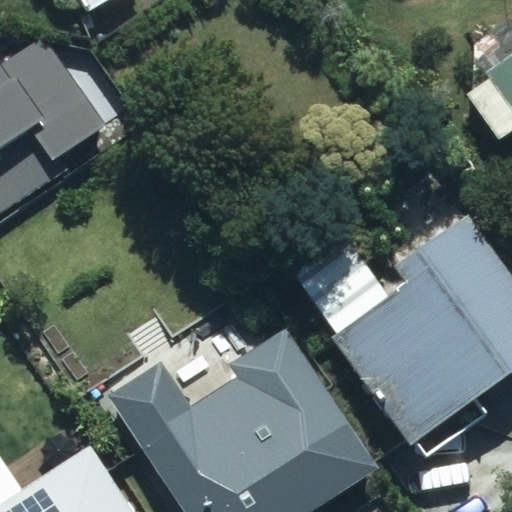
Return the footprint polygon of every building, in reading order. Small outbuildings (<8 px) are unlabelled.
[(128,0),(76,0),(92,24),(128,0)] [(0,228),(62,183),(55,174),(110,132),(67,73),(18,62),(3,73),(0,69),(0,228)] [(511,65),(459,104),(495,154),(511,141),(511,65)] [(511,394),(511,283),(470,222),(394,275),(408,295),(335,345),(422,471),(487,426),(480,417),(511,394)] [(330,511),(383,479),(291,335),(230,374),(238,387),(193,416),(165,371),(111,405),(178,511),(330,511)] [(130,511),(93,454),(3,511),(130,511)]
